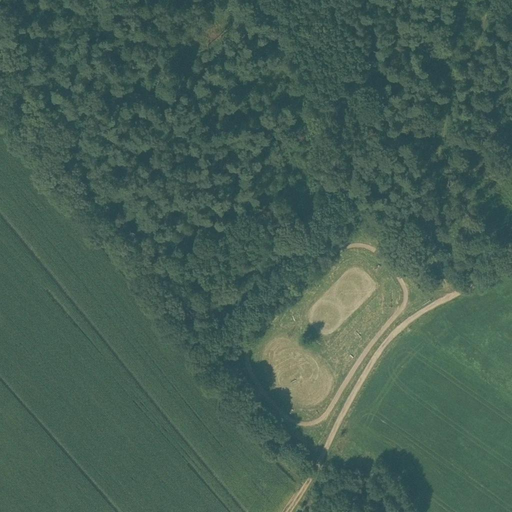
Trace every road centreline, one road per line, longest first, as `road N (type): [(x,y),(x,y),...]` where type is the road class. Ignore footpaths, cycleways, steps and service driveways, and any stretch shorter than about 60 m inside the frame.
road 1 (track): [(308,482),(268,449),(0,121)]
road 2 (track): [(511,264),(394,332),(287,511)]
road 3 (track): [(465,289),(432,247),(420,207),(450,89),(482,35),(487,0)]
